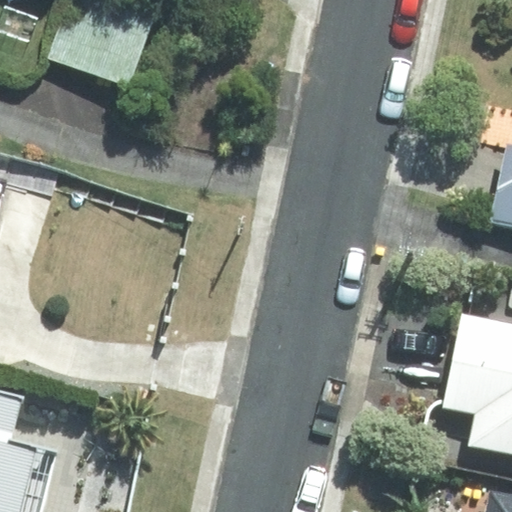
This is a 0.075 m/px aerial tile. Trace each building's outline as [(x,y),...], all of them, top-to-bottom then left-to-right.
[(89,0),(64,0),(35,58),(117,100),(152,32),(89,0)] [(479,229),(511,235),(511,150),(496,147),(479,229)] [(0,278),(26,181),(0,174),(0,278)] [(511,334),(452,324),(435,415),(466,420),(457,466),(511,476),(511,334)] [(0,511),(37,511),(48,474),(0,460),(0,457),(13,409),(0,404),(0,511)]
